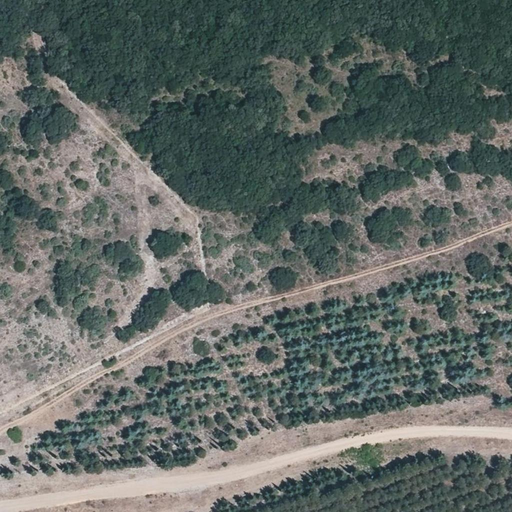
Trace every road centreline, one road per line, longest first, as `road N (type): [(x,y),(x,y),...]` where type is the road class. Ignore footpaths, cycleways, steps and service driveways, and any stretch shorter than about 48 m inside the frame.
road 1 (track): [(0,434),(189,324),(511,221)]
road 2 (track): [(0,507),(228,474),(365,440),(423,432),(511,435)]
